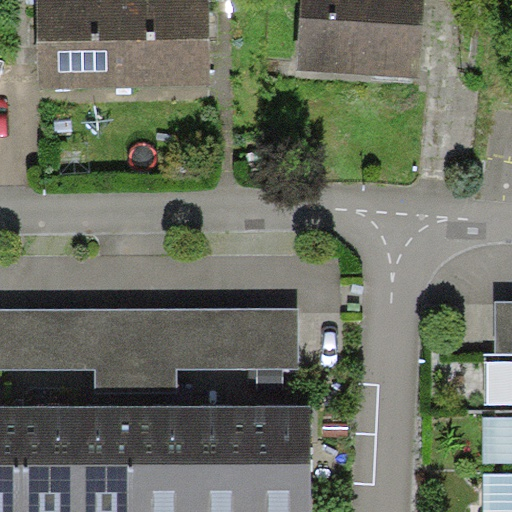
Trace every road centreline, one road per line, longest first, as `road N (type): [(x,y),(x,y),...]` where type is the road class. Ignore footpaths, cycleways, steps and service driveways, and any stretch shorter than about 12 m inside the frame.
road 1 (residential): [(399,214),(0,219)]
road 2 (residential): [(379,511),(399,214)]
